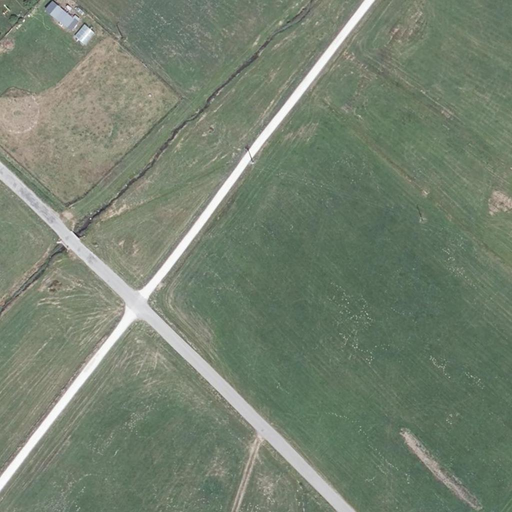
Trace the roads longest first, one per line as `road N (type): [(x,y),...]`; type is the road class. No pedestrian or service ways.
road 1 (unclassified): [(0,170),(344,511)]
road 2 (track): [(370,0),(136,305)]
road 3 (track): [(0,486),(136,305)]
